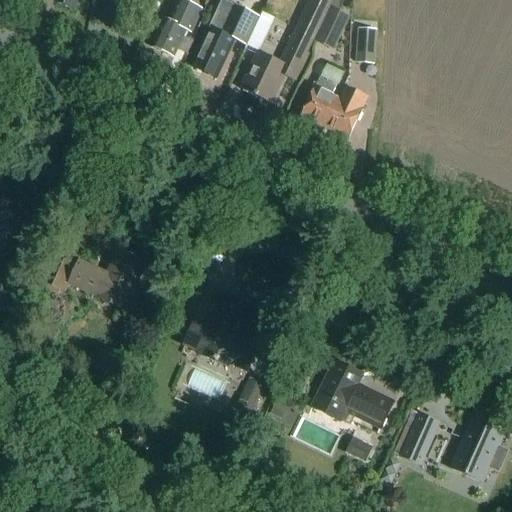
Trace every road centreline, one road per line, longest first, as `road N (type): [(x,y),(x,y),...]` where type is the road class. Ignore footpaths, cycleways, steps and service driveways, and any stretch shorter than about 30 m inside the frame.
road 1 (tertiary): [(511,279),(0,39)]
road 2 (track): [(195,511),(0,420)]
